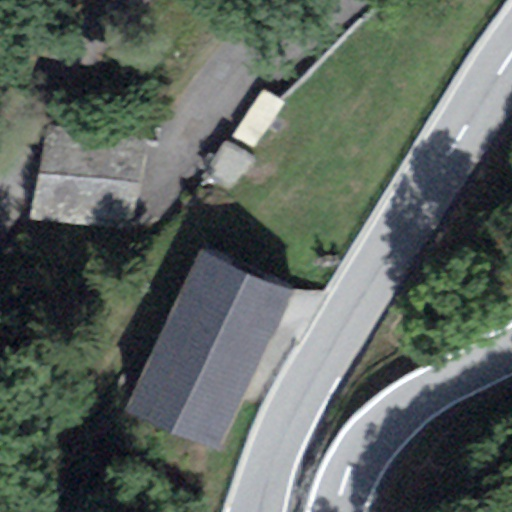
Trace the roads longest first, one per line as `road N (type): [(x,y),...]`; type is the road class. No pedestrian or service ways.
road 1 (unclassified): [(511,53),(316,371),(282,436),(257,511)]
road 2 (unclassified): [(340,511),(377,436),(445,379),(511,348)]
